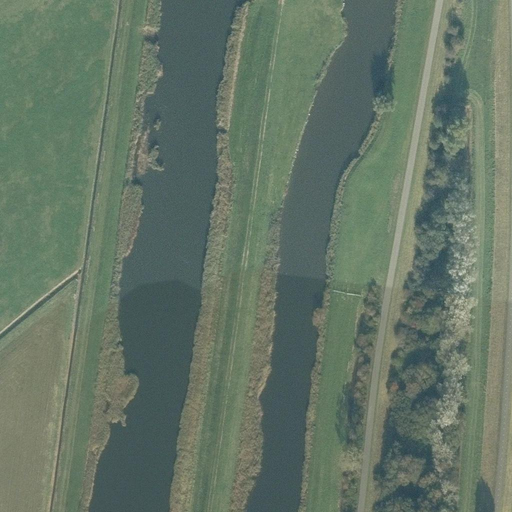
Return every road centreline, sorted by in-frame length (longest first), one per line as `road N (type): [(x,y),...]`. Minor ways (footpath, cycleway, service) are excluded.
road 1 (unclassified): [(360,511),(383,316),(439,0)]
road 2 (track): [(135,0),(66,511)]
